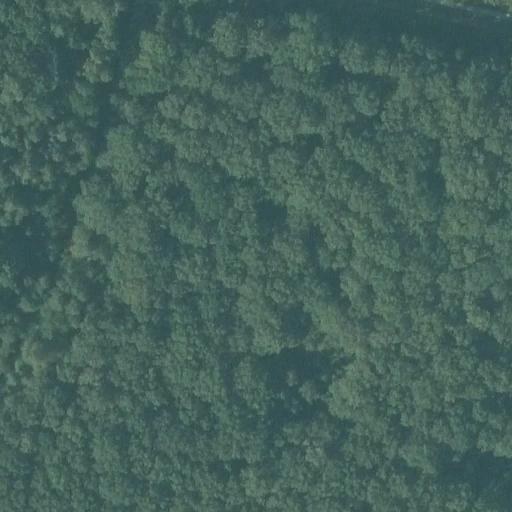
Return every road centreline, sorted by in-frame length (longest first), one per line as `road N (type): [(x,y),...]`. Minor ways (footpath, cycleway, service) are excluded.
road 1 (track): [(0,371),(72,204),(127,0)]
road 2 (track): [(369,0),(511,30)]
